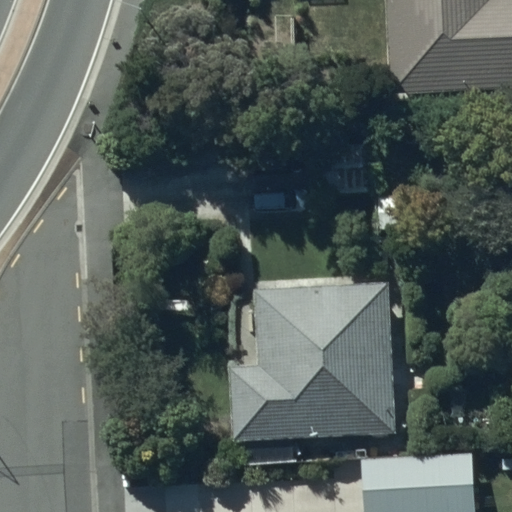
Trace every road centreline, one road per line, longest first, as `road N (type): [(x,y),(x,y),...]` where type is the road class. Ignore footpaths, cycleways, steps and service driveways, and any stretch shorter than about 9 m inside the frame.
road 1 (residential): [(56,511),(41,292)]
road 2 (residential): [(81,0),(60,69),(0,186)]
